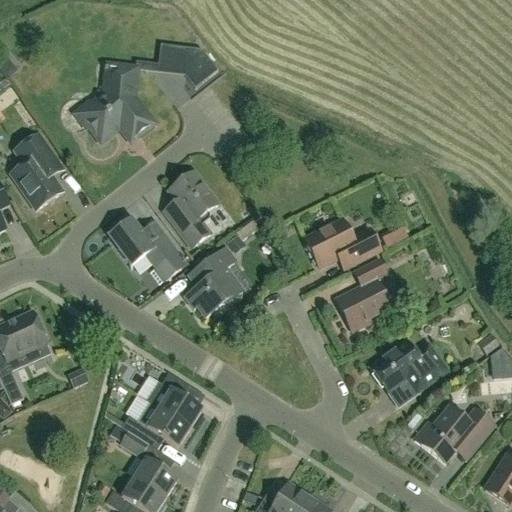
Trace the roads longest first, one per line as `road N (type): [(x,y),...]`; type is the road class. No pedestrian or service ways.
road 1 (residential): [(240,396),(26,266)]
road 2 (residential): [(26,266),(185,121)]
road 3 (residential): [(317,444),(334,394),(282,293)]
road 4 (residential): [(426,511),(317,444)]
road 5 (residential): [(197,511),(240,396)]
